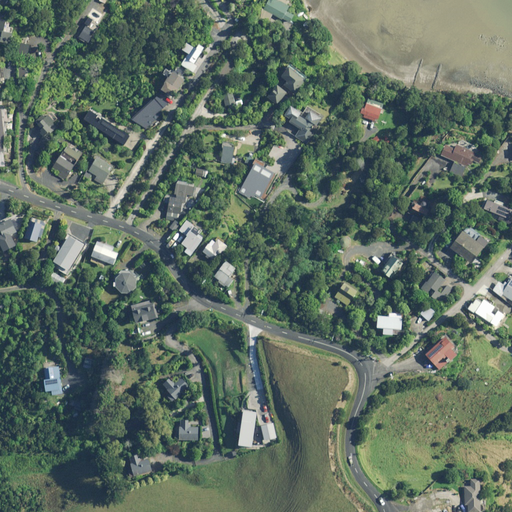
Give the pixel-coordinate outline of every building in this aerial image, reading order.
[(268,0),(260,17),(269,21),(273,14),(290,23),(294,15),(287,11),(290,5),(279,0),(268,0)] [(11,31),(5,31),(6,21),(0,20),(0,36),(1,37),(1,42),(10,43),(11,31)] [(95,31),(85,25),(77,37),(87,43),(95,31)] [(28,55),(31,40),(28,39),(24,38),(20,53),(28,55)] [(202,52),(193,46),(186,57),(195,63),(202,52)] [(303,72),(292,63),(282,76),(287,81),(284,85),(295,93),(309,76),(303,72)] [(185,71),(179,67),(176,71),(183,75),(185,71)] [(166,68),(162,74),(166,77),(171,72),(166,68)] [(185,79),(173,72),(162,89),(174,97),(185,79)] [(287,92),(277,85),(268,97),(278,105),(287,92)] [(236,107),(234,93),(223,95),(226,109),(236,107)] [(168,103),(157,94),(131,119),(146,128),(161,114),(159,112),(168,103)] [(365,103),(361,116),(377,121),(382,108),(384,102),(369,97),(367,103),(365,103)] [(241,98),(235,101),(239,107),(244,104),(241,98)] [(301,112),(291,106),(285,115),(291,119),(290,121),(301,128),(296,136),(308,144),(315,133),(311,131),(315,124),(317,126),(322,118),(311,111),(306,118),(300,114),(301,112)] [(130,135),(89,109),(83,118),(124,145),(130,135)] [(54,121),(45,112),(36,121),(39,123),(35,127),(44,136),(49,132),(50,133),(57,127),(53,122),(54,121)] [(385,133),(380,137),(379,134),(372,139),(382,152),(387,148),(393,143),(385,133)] [(52,143),(43,136),(38,144),(47,150),(52,143)] [(455,161),(468,167),(468,165),(470,166),(473,160),(479,163),(482,156),(457,145),(455,149),(446,145),(441,155),(455,161)] [(59,155),(52,168),(59,171),(57,176),(66,181),(81,153),(69,146),(63,158),(59,155)] [(234,147),(224,146),(221,162),(232,164),(234,147)] [(114,166),(98,156),(88,170),(97,176),(95,179),(102,184),(114,166)] [(239,192),(250,198),(251,195),(254,196),(255,194),(261,197),(274,173),(257,163),(254,169),(252,168),(239,192)] [(466,167),(454,163),(451,173),(463,176),(466,167)] [(365,171),(360,178),(366,182),(371,175),(365,171)] [(166,216),(183,219),(184,214),(182,214),(184,202),(186,202),(187,194),(193,196),(195,187),(177,183),(175,194),(177,195),(176,197),(174,197),(170,196),(168,206),(167,206),(166,211),(167,211),(166,216)] [(426,205),(425,207),(421,205),(422,203),(415,199),(414,202),(408,212),(413,215),(409,223),(420,229),(430,210),(431,207),(426,205)] [(0,223),(0,228),(3,235),(0,235),(0,242),(4,252),(17,246),(12,235),(18,232),(15,227),(21,224),(17,216),(0,223)] [(47,222),(32,217),(25,238),(38,241),(39,236),(42,237),(47,222)] [(181,224),(176,220),(170,228),(175,231),(181,224)] [(200,231),(195,227),(196,225),(188,220),(180,230),(188,236),(183,243),(189,248),(186,251),(191,255),(205,238),(198,233),(200,231)] [(470,236),(464,231),(451,247),(472,263),(488,242),(474,231),(470,236)] [(71,271),(86,245),(84,244),(69,235),(62,248),(58,246),(55,250),(60,253),(55,262),(71,271)] [(349,245),(349,244),(350,243),(350,242),(350,241),(350,240),(349,239),(349,238),(348,238),(348,237),(347,237),(346,237),(345,237),(344,237),(343,237),(342,238),(341,238),(341,239),(340,240),(340,241),(340,242),(340,243),(341,244),(341,245),(342,245),(343,246),(344,246),(345,247),(346,246),(347,246),(348,246),(348,245),(349,245)] [(203,251),(207,254),(205,257),(209,260),(211,257),(214,259),(219,253),(221,255),(228,246),(219,239),(213,246),(209,243),(203,251)] [(114,247),(105,243),(105,244),(98,241),(92,256),(113,265),(118,253),(112,251),(114,247)] [(403,262),(392,255),(381,271),(391,278),(396,272),(403,262)] [(230,276),(237,267),(227,260),(220,268),(215,276),(220,280),(219,281),(225,286),(226,285),(228,287),(234,280),(230,277),(230,276)] [(437,291),(440,286),(445,279),(433,270),(421,288),(428,293),(432,287),(434,289),(437,291)] [(117,277),(116,282),(114,282),(114,286),(116,286),(121,293),(131,293),(137,287),(137,277),(130,272),(122,272),(117,277)] [(65,279),(54,273),(51,279),(62,285),(65,279)] [(511,279),(502,294),(501,296),(507,300),(508,298),(511,300),(511,279)] [(335,296),(338,298),(336,301),(341,304),(343,301),(348,305),(357,291),(344,282),(335,296)] [(437,291),(433,297),(441,303),(453,288),(448,284),(444,289),(440,286),(437,291)] [(478,306),(475,309),(477,310),(476,312),(497,326),(506,314),(500,310),(500,308),(494,304),(493,306),(484,299),(479,307),(478,306)] [(137,323),(141,322),(144,321),(151,320),(158,318),(154,302),(153,303),(152,300),(132,305),(137,323)] [(422,314),(426,318),(421,324),(423,326),(428,320),(429,320),(436,312),(429,306),(422,314)] [(403,313),(390,312),(390,316),(378,315),(378,327),(384,328),(384,334),(393,335),(393,329),(402,329),(403,313)] [(157,334),(142,337),(143,342),(159,338),(157,334)] [(447,363),(444,359),(447,356),(451,360),(457,355),(452,349),(454,347),(445,337),(425,354),(439,370),(447,363)] [(93,359),(86,357),(83,367),(90,369),(93,359)] [(63,393),(59,367),(44,369),(47,392),(52,391),(53,395),(63,393)] [(190,386),(182,377),(175,383),(170,378),(163,384),(168,390),(165,393),(173,402),(190,386)] [(240,444),(252,445),(256,412),(245,410),(240,444)] [(190,424),(191,419),(180,419),(180,427),(174,426),(174,439),(198,440),(198,427),(190,427),(190,424)] [(272,422),(261,425),(264,439),(276,437),(272,422)] [(130,456),(133,468),(129,469),(130,476),(134,475),(152,471),(149,457),(139,460),(138,454),(130,456)] [(471,486),(465,486),(465,506),(468,506),(468,511),(480,511),(480,478),(471,478),(471,486)]
